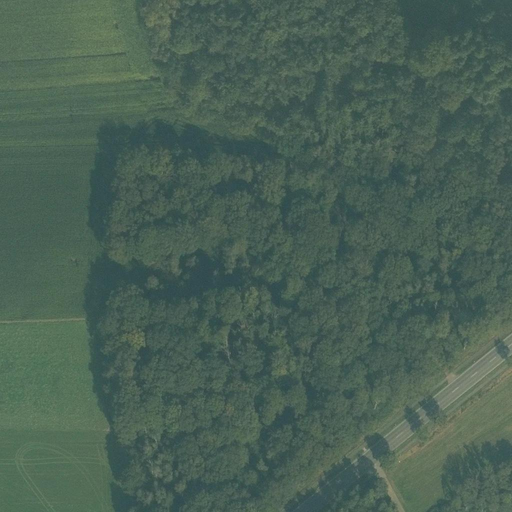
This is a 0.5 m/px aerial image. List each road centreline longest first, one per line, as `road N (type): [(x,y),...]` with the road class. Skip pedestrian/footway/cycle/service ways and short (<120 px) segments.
road 1 (track): [(146,0),(169,82),(204,108),(259,124),(308,172),(459,387)]
road 2 (track): [(112,428),(230,430),(271,511)]
road 3 (secondary): [(511,344),(371,458)]
road 4 (track): [(204,108),(220,72),(287,0)]
